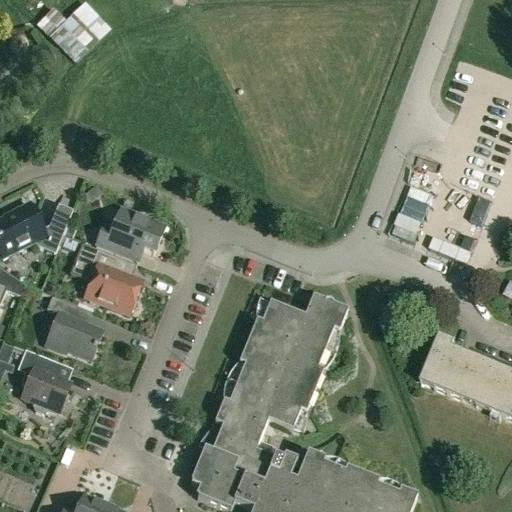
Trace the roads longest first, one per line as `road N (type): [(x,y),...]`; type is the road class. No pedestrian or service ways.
road 1 (residential): [(208,220),(305,262),(327,263),(352,250),(449,0)]
road 2 (residential): [(151,467),(137,462),(129,445),(131,422),(208,220)]
road 3 (residential): [(0,186),(37,169),(84,167),(208,220)]
